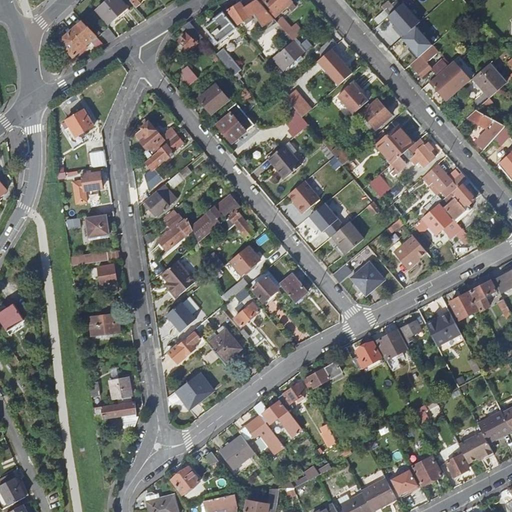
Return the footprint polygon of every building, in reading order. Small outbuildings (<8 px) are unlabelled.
[(120,0),(109,0),(97,11),(109,25),(128,8),(120,0)] [(258,0),(257,0),(245,8),(241,4),(230,12),(240,25),(249,19),(252,23),(254,21),(251,17),(255,14),(264,26),(275,18),(258,0)] [(298,6),(292,0),(265,0),(279,14),(289,5),(294,10),(298,6)] [(398,31),(404,38),(417,26),(422,22),(405,3),(398,9),(389,17),(396,25),(400,30),(398,31)] [(388,8),(376,19),(380,25),(389,17),(398,9),(394,5),(390,10),(388,8)] [(206,29),(219,45),(238,29),(225,14),(223,15),(221,15),(216,18),(216,21),(206,29)] [(278,22),(295,40),(299,36),(283,18),(278,22)] [(100,40),(83,21),(63,38),(63,44),(73,56),(91,42),(93,43),(100,40)] [(186,34),(180,41),(186,46),(184,49),(189,53),(191,50),(192,51),(203,37),(191,22),(185,27),(190,33),(187,35),(186,34)] [(423,55),(434,46),(417,26),(404,38),(403,38),(412,48),(420,58),(423,55)] [(100,33),(109,43),(116,39),(105,28),(100,33)] [(301,45),(306,51),(314,44),(309,38),(301,45)] [(333,39),(320,51),(325,56),(333,49),(338,45),(333,39)] [(275,58),(286,71),(306,53),(296,41),(283,53),(281,52),(275,58)] [(434,46),(423,55),(429,61),(441,51),(435,44),(434,46)] [(222,60),(239,81),(243,78),(239,73),(243,70),(225,48),(218,55),(222,60)] [(420,58),(412,48),(410,50),(418,59),(420,58)] [(319,61),(340,85),(354,73),(333,49),(325,56),(319,61)] [(418,59),(412,65),(423,78),(425,77),(426,78),(431,74),(430,72),(435,68),(429,61),(423,55),(420,58),(418,59)] [(450,74),(436,86),(449,100),(470,82),(453,63),(446,69),(450,74)] [(473,79),(490,99),(491,98),(508,83),(491,64),(473,79)] [(183,81),(189,88),(198,80),(189,68),(183,73),(187,78),(183,81)] [(446,69),(432,82),(436,86),(450,74),(446,69)] [(354,83),(339,97),(355,114),(370,101),(354,83)] [(216,85),(199,100),(212,115),(230,101),(216,85)] [(297,110),(303,117),(311,111),(294,93),(287,99),(297,110)] [(490,99),(483,105),(487,109),(494,102),(491,98),(490,99)] [(378,100),(363,114),(378,129),(393,115),(378,100)] [(232,114),(218,125),(234,144),(254,126),(236,105),(229,111),(232,114)] [(85,110),(68,121),(79,137),(96,126),(85,110)] [(297,110),(285,121),(292,129),(304,119),(303,117),(297,110)] [(468,119),(491,130),(488,134),(488,135),(480,144),(486,149),(498,136),(506,127),(476,111),(468,119)] [(136,134),(142,142),(141,143),(148,150),(145,153),(148,158),(151,156),(152,157),(159,151),(167,145),(177,136),(171,129),(162,137),(149,122),(142,128),(143,129),(136,134)] [(378,145),(384,152),(394,163),(416,144),(407,133),(405,135),(398,127),(378,145)] [(506,127),(498,136),(502,139),(511,130),(506,127)] [(167,145),(159,152),(160,153),(147,163),(152,170),(165,159),(167,161),(174,155),(174,154),(185,145),(177,136),(167,145)] [(324,142),(336,156),(337,158),(340,161),(347,155),(339,145),(335,148),(328,139),(324,142)] [(416,144),(394,163),(391,166),(396,172),(411,159),(416,165),(420,162),(425,167),(437,157),(431,150),(434,148),(430,143),(427,145),(422,139),(416,144)] [(271,157),(283,171),(280,174),(285,179),(300,165),(292,155),(296,152),(289,142),(271,157)] [(104,150),(91,152),(93,166),(107,164),(104,150)] [(381,154),(391,166),(394,163),(384,152),(381,154)] [(511,153),(499,165),(511,179),(511,161),(511,159),(511,153)] [(340,161),(337,158),(331,163),(338,171),(344,166),(340,161)] [(430,177),(428,179),(430,182),(432,180),(447,197),(454,191),(469,179),(464,174),(455,182),(445,171),(446,169),(444,166),(442,168),(439,164),(427,174),(430,177)] [(76,191),(103,187),(101,171),(83,174),(84,179),(74,181),(76,191)] [(178,174),(168,182),(174,189),(183,180),(178,174)] [(370,184),(382,197),(392,189),(380,175),(370,184)] [(469,179),(454,191),(455,193),(464,185),(466,187),(471,182),(469,179)] [(304,213),(321,200),(305,181),(289,195),(304,213)] [(148,202),(160,216),(169,208),(169,206),(177,200),(165,185),(157,192),(158,193),(148,202)] [(444,200),(441,202),(449,211),(455,219),(459,223),(471,212),(466,205),(468,204),(470,206),(477,200),(466,187),(464,185),(455,193),(454,191),(447,197),(444,200)] [(100,190),(89,191),(89,200),(100,200),(100,190)] [(230,195),(192,227),(199,243),(221,224),(217,219),(223,214),(225,216),(229,213),(231,216),(237,211),(241,208),(230,195)] [(440,196),(427,207),(430,212),(441,202),(444,200),(440,196)] [(424,217),(437,234),(445,227),(452,221),(446,214),(449,211),(441,202),(430,212),(424,217)] [(335,235),(341,230),(322,207),(307,220),(320,235),(322,234),(328,241),(335,235)] [(172,230),(159,241),(168,252),(193,232),(188,221),(180,227),(179,225),(185,219),(183,217),(182,218),(179,214),(178,215),(174,211),(165,219),(168,223),(167,224),(172,230)] [(221,224),(227,232),(236,225),(248,240),(256,233),(251,228),(253,226),(249,220),(247,222),(237,211),(231,216),(221,224)] [(108,215),(88,217),(90,237),(110,234),(108,215)] [(457,234),(464,229),(459,223),(455,219),(452,221),(445,227),(454,237),(457,234)] [(335,235),(342,243),(340,245),(348,254),(365,240),(350,223),(341,230),(335,235)] [(457,234),(466,245),(473,239),(464,229),(457,234)] [(395,253),(410,270),(418,263),(417,262),(428,252),(414,237),(395,253)] [(250,248),(232,263),(243,276),(251,269),(252,271),(256,269),(253,266),(260,260),(250,248)] [(78,256),(79,265),(108,260),(107,252),(78,256)] [(207,262),(213,276),(218,272),(224,267),(214,256),(207,262)] [(165,271),(175,283),(173,286),(180,295),(199,279),(182,257),(165,271)] [(353,278),(367,295),(385,280),(371,263),(353,278)] [(99,267),(102,286),(118,283),(115,264),(99,267)] [(344,267),(334,276),(338,280),(348,273),(344,267)] [(218,272),(213,276),(216,280),(222,276),(218,272)] [(511,272),(495,282),(501,294),(511,288),(511,272)] [(281,284),(296,303),(308,292),(293,274),(281,284)] [(472,292),(482,311),(491,307),(485,297),(497,291),(489,276),(481,281),(483,286),(472,292)] [(268,277),(254,289),(266,303),(280,291),(268,277)] [(231,299),(248,285),(244,279),(227,293),(231,299)] [(256,301),(246,288),(236,296),(243,304),(239,307),(244,312),(236,318),(243,326),(239,330),(254,348),(265,339),(250,321),(260,312),(254,304),(256,301)] [(479,310),(470,293),(451,303),(461,320),(479,310)] [(101,302),(102,309),(118,306),(117,299),(101,302)] [(499,303),(508,320),(511,317),(511,314),(504,300),(499,303)] [(167,314),(182,332),(197,319),(183,302),(167,314)] [(0,312),(0,317),(9,332),(16,327),(17,331),(28,324),(15,303),(0,312)] [(119,313),(90,317),(92,335),(121,331),(119,313)] [(428,325),(439,346),(462,334),(453,316),(439,323),(437,320),(428,325)] [(418,320),(402,329),(407,339),(423,330),(418,320)] [(399,329),(378,341),(392,369),(402,364),(399,358),(397,355),(403,351),(409,348),(399,329)] [(210,344),(226,363),(242,349),(227,330),(210,344)] [(179,344),(169,352),(179,364),(197,349),(194,345),(201,339),(196,333),(180,346),(179,344)] [(358,351),(362,358),(355,361),(360,370),(383,359),(374,342),(358,351)] [(338,352),(345,363),(343,364),(346,370),(356,365),(347,348),(338,352)] [(337,362),(305,381),(309,389),(314,386),(315,389),(333,378),(333,379),(343,373),(337,362)] [(200,374),(176,392),(188,407),(196,402),(197,404),(214,391),(200,374)] [(119,398),(132,396),(129,377),(120,379),(115,379),(111,380),(114,399),(119,398)] [(91,389),(92,397),(101,396),(98,382),(91,384),(92,389),(91,389)] [(34,383),(23,390),(27,395),(37,388),(34,383)] [(302,383),(280,399),(289,412),(295,408),(292,404),(297,400),(299,403),(306,398),(304,396),(308,392),(302,383)] [(93,408),(96,426),(100,426),(99,423),(104,422),(103,418),(128,415),(128,418),(138,416),(136,403),(126,404),(126,405),(103,409),(102,407),(93,408)] [(255,408),(261,417),(263,415),(271,425),(280,419),(294,436),(303,429),(296,420),(295,421),(280,403),(268,412),(262,403),(255,408)] [(420,423),(431,418),(426,405),(415,410),(420,423)] [(484,433),(490,443),(499,439),(498,437),(511,430),(511,428),(504,412),(503,412),(480,424),(484,433)] [(261,417),(241,432),(243,436),(249,443),(256,438),(257,439),(261,436),(276,456),(285,449),(261,417)] [(332,428),(323,432),(330,446),(338,442),(332,428)] [(484,433),(461,446),(464,452),(471,464),(485,456),(486,458),(495,453),(490,443),(484,433)] [(243,436),(221,453),(234,470),(256,452),(249,443),(243,436)] [(206,457),(212,466),(213,466),(219,473),(224,469),(212,452),(206,457)] [(469,469),(472,468),(464,452),(456,457),(457,459),(462,456),(469,469)] [(448,464),(455,478),(470,470),(469,469),(462,456),(457,459),(448,464)] [(433,457),(414,468),(424,487),(444,476),(433,457)] [(438,460),(442,467),(448,464),(444,457),(438,460)] [(316,471),(319,476),(333,469),(330,464),(316,471)] [(312,467),(303,474),(309,481),(319,476),(316,471),(312,467)] [(190,468),(173,480),(184,495),(201,483),(190,468)] [(420,488),(411,471),(394,480),(402,495),(409,491),(411,494),(420,488)] [(26,511),(21,501),(28,498),(15,474),(1,481),(4,487),(1,488),(10,507),(8,509),(9,511),(26,511)] [(365,494),(374,511),(375,511),(398,500),(388,480),(364,493),(365,494)] [(291,491),(293,497),(300,494),(298,488),(291,491)] [(249,504),(247,511),(275,511),(279,490),(271,491),(268,506),(249,504)] [(342,505),(345,511),(374,511),(365,494),(342,505)] [(179,511),(175,495),(148,503),(150,511),(179,511)] [(242,495),(215,499),(215,502),(235,499),(237,507),(240,507),(242,495)] [(205,503),(206,511),(223,511),(237,510),(237,507),(235,499),(215,502),(205,503)]
